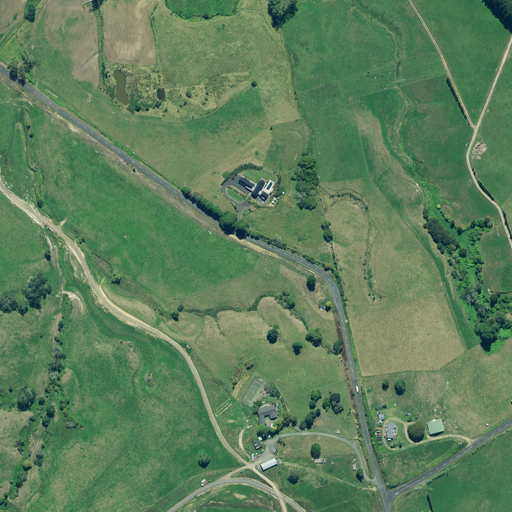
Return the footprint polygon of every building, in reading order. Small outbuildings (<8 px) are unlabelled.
[(261,187),(263,184),(260,182),(258,185),(250,180),(249,182),(242,177),(239,182),(246,186),(245,187),(254,192),(253,194),(256,196),(257,194),(258,194),(261,196),(260,196),(262,198),(265,200),(265,199),(268,195),(268,194),(268,195),(270,192),(261,187)] [(321,292),(320,288),(314,289),(315,297),(319,296),(319,299),(324,298),(323,292),(321,292)] [(277,418),(275,406),(257,409),(260,425),(266,424),(264,416),(270,415),(271,419),(277,418)] [(444,431),(441,420),(427,423),(430,435),(444,431)] [(397,424),(388,423),(387,438),(393,438),(393,434),(396,434),(397,432),(393,431),(394,426),(396,426),(397,424)] [(262,446),(259,441),(254,444),(257,449),(262,446)] [(277,464),(275,458),(261,465),(263,470),(277,464)]
